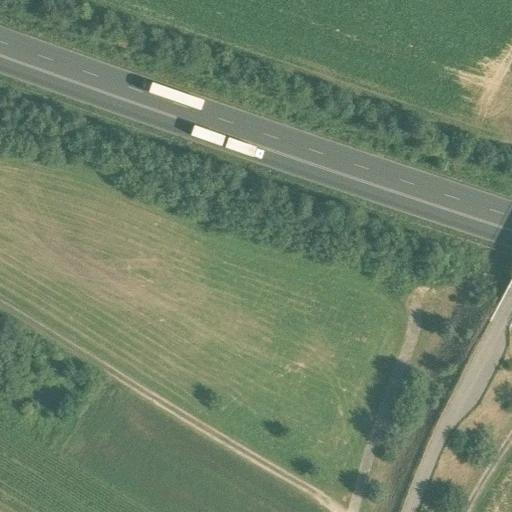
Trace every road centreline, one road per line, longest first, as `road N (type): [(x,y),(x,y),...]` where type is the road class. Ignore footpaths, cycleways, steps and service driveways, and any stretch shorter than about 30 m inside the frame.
road 1 (trunk): [(0,49),(511,223)]
road 2 (track): [(333,511),(0,303)]
road 3 (track): [(394,281),(409,300),(414,330),(354,511)]
road 4 (track): [(511,301),(416,511)]
